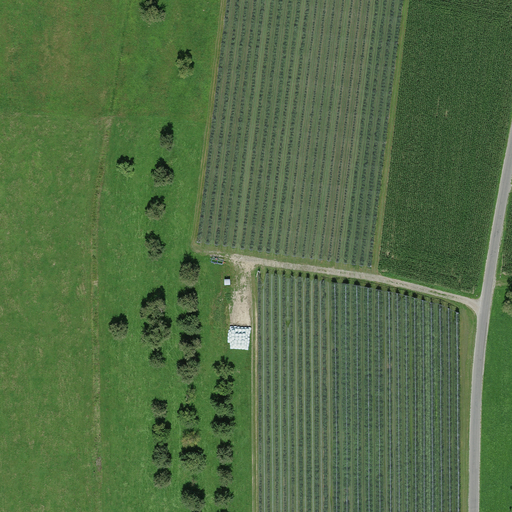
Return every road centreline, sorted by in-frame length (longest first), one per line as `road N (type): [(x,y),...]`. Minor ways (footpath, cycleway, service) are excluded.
road 1 (unclassified): [(511,159),(478,379),(474,511)]
road 2 (track): [(209,253),(397,283),(486,307)]
